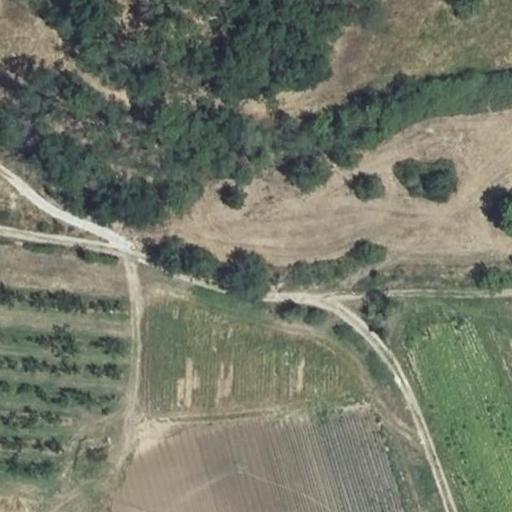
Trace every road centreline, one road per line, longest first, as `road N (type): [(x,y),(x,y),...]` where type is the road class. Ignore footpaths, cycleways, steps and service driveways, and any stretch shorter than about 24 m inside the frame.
road 1 (track): [(0,234),(91,242),(244,297),(511,298)]
road 2 (track): [(451,511),(401,386),(368,334),(332,301)]
road 3 (track): [(124,254),(0,167)]
